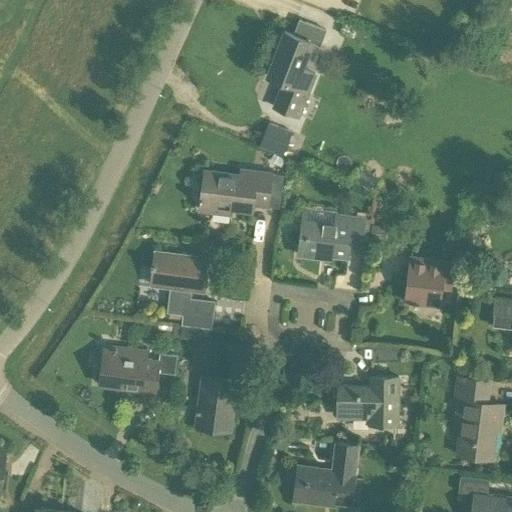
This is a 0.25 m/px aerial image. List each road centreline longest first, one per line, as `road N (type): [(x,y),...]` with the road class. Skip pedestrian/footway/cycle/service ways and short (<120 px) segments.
road 1 (tertiary): [(0,353),(68,255),(190,0)]
road 2 (residential): [(278,339),(344,347),(350,299),(273,290),(267,337)]
road 3 (residential): [(190,511),(97,464),(0,395)]
road 4 (residential): [(236,511),(278,339)]
